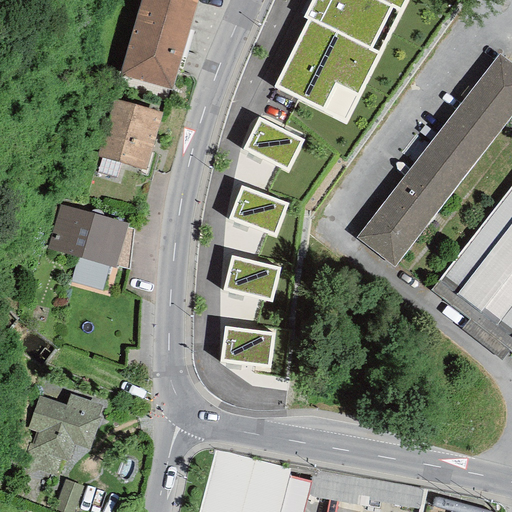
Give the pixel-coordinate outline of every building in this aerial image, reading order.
[(196,0),(141,0),(118,75),(171,90),(196,0)] [(408,0),(311,0),(302,17),(308,20),(273,87),(344,124),(408,0)] [(511,63),(499,54),(356,238),(394,267),(510,117),(511,114),(511,63)] [(146,170),(162,114),(113,99),(96,156),(146,170)] [(304,140),(258,117),(241,149),(287,173),(304,140)] [(287,204),(240,186),(227,220),(275,238),(287,204)] [(511,187),(431,290),(511,352),(511,187)] [(127,224),(59,205),(46,250),(114,269),(127,224)] [(279,267),(230,256),(222,291),(271,303),(279,267)] [(274,334),(224,327),(219,362),(270,369),(274,334)] [(70,394),(66,405),(39,396),(27,429),(36,432),(32,443),(29,442),(21,464),(55,476),(61,458),(68,461),(74,445),(89,450),(96,429),(98,429),(101,418),(98,416),(102,405),(70,394)] [(291,470),(213,450),(196,511),(279,511),(289,477),(291,470)] [(303,511),(311,482),(289,477),(279,511),(303,511)] [(73,511),(82,486),(64,480),(53,510),(57,511),(73,511)]
